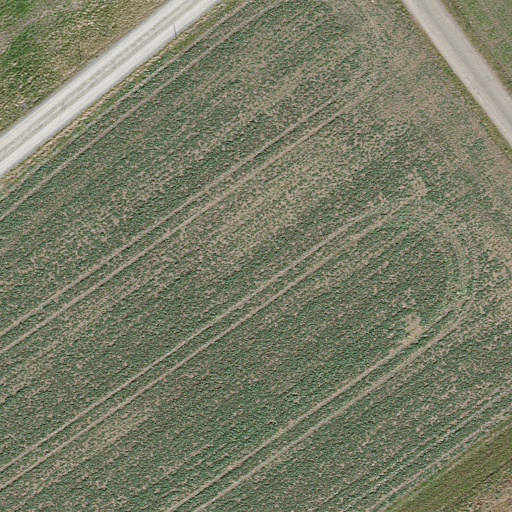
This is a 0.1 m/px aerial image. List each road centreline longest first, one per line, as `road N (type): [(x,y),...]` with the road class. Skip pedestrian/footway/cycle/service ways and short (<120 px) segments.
road 1 (track): [(196,0),(0,158)]
road 2 (track): [(511,131),(415,0)]
